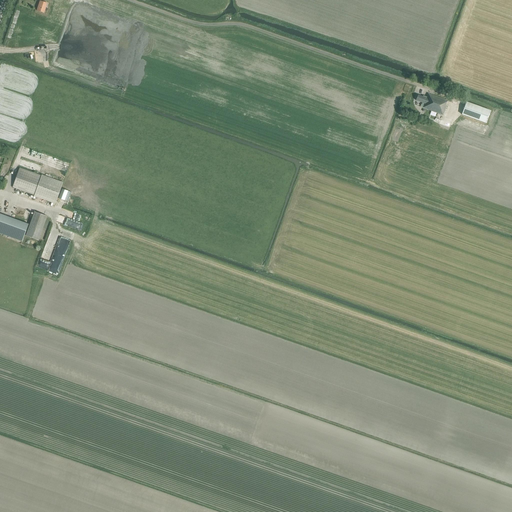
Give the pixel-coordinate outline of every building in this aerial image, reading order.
[(37,11),(44,13),(47,4),(40,1),(37,11)] [(454,48),(451,60),(456,61),(457,58),(460,59),(462,54),(463,54),(464,51),(454,48)] [(420,107),(423,108),(443,116),(447,106),(446,105),(447,101),(428,94),(427,97),(423,96),(423,97),(418,95),(416,101),(423,103),(422,104),(421,104),(420,107)] [(462,114),(485,123),(489,111),(466,102),(462,114)] [(55,164),(58,154),(27,145),(24,154),(27,154),(27,156),(55,164)] [(12,187),(56,203),(63,183),(20,168),(12,187)] [(0,212),(0,232),(23,241),(29,223),(0,212)] [(26,236),(38,240),(47,216),(34,212),(26,236)] [(58,218),(70,223),(72,216),(60,212),(58,218)]
